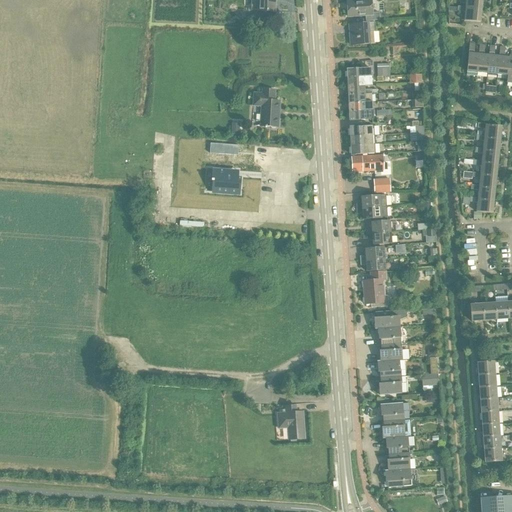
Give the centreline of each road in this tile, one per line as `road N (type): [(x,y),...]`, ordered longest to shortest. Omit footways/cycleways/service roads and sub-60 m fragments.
road 1 (secondary): [(344,457),(310,0)]
road 2 (track): [(264,379),(149,372),(118,359),(112,341)]
